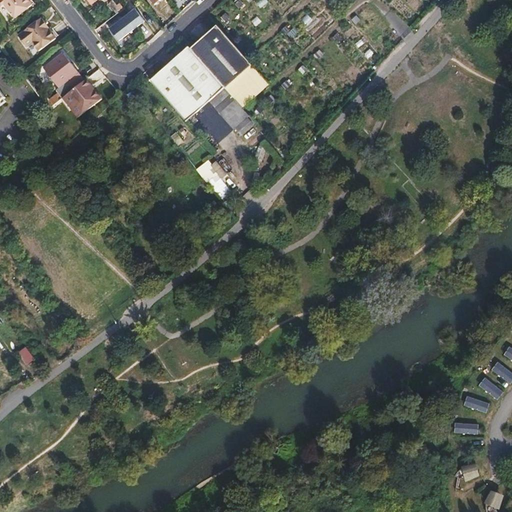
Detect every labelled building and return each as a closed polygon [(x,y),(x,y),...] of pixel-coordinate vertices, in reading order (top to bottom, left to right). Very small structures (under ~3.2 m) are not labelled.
[(0,0),(0,6),(1,7),(4,4),(15,18),(31,5),(27,0),(0,0)] [(113,0),(108,4),(116,14),(121,11),(113,0)] [(126,7),(121,11),(125,17),(131,13),(126,7)] [(138,9),(111,30),(121,43),(149,22),(138,9)] [(401,37),(409,31),(393,10),(385,16),(401,37)] [(108,29),(124,18),(120,13),(105,24),(108,29)] [(255,26),(263,22),(258,15),(251,20),(255,26)] [(302,19),(305,26),(313,22),(310,15),(302,19)] [(25,34),(19,39),(26,48),(28,49),(33,45),(40,53),(56,40),(55,40),(50,32),(49,31),(50,30),(43,21),(41,22),(40,21),(25,33),(25,34)] [(217,25),(190,49),(224,87),(226,89),(252,65),(217,25)] [(295,27),(288,35),(293,39),(300,32),(295,27)] [(53,30),(50,32),(55,40),(59,37),(53,30)] [(189,47),(178,57),(213,97),(224,87),(190,49),(189,47)] [(63,53),(44,68),(59,88),(56,90),(62,98),(63,98),(73,90),(80,84),(84,81),(78,73),(63,53)] [(178,57),(151,82),(187,121),(213,97),(178,57)] [(273,85),(256,68),(229,91),(244,108),(273,85)] [(73,90),(63,98),(78,117),(102,99),(87,79),(84,81),(80,84),(73,90)] [(241,139),(256,126),(226,92),(211,104),(241,139)] [(56,94),(47,101),(51,108),(61,101),(56,94)] [(208,162),(198,169),(225,202),(234,195),(208,162)] [(36,360),(28,347),(18,353),(27,365),(36,360)] [(511,384),(511,371),(499,362),(493,371),(511,384)] [(481,386),(499,401),(505,393),(487,378),(481,386)] [(488,413),(491,404),(469,397),(466,406),(488,413)] [(456,434),(480,435),(481,425),(457,423),(456,434)] [(466,467),(468,481),(483,479),(481,465),(466,467)] [(488,505),(502,511),(508,496),(494,491),(488,505)]
